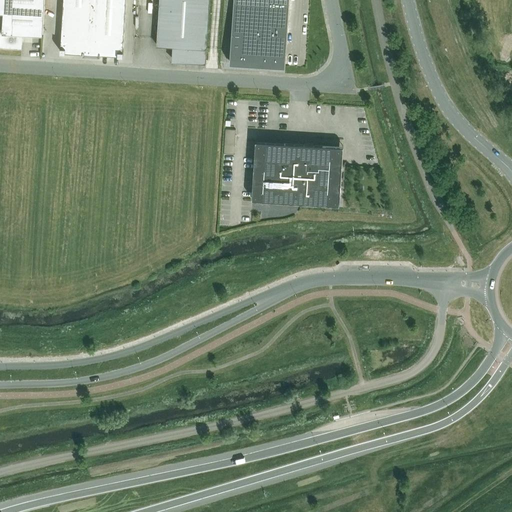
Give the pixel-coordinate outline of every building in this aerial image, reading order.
[(0,0),(0,13),(3,13),(2,29),(0,28),(0,46),(21,48),(22,34),(42,36),(44,0),(0,0)] [(63,0),(60,52),(92,53),(94,0),(63,0)] [(94,0),(92,53),(123,55),(125,0),(94,0)] [(205,60),(209,0),(159,0),(156,45),(172,46),(171,58),(205,60)] [(233,0),(230,62),(285,65),(289,0),(233,0)] [(226,128),(225,145),(234,145),(235,129),(226,128)] [(339,204),(343,145),(255,140),(251,198),(339,204)]
